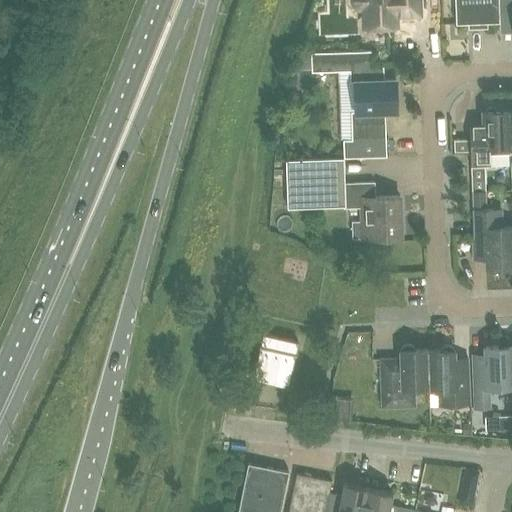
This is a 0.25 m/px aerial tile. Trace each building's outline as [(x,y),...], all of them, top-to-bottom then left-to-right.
[(418,14),(417,0),(352,0),(353,5),(358,9),(364,10),(365,27),(368,27),(371,29),(380,29),(382,26),(394,26),(393,15),(418,14)] [(498,17),(497,0),(453,0),(455,23),(499,22),(498,17)] [(511,0),(497,0),(498,17),(511,16),(511,0)] [(382,66),(370,67),(370,51),(310,53),(311,72),(349,70),(349,82),(353,82),(354,111),(350,111),(351,139),(342,139),(343,158),(386,156),(384,111),(396,111),(395,79),(383,79),(382,66)] [(310,68),(310,53),(306,53),(298,53),(299,68),(310,68)] [(510,146),(508,112),(509,112),(509,110),(497,110),(494,107),(487,107),(484,110),(482,111),(483,136),(480,139),(469,139),(469,141),(453,142),(454,152),(470,151),(470,153),(470,167),(490,166),(490,154),(509,153),(509,148),(509,146),(510,146)] [(345,206),(343,158),(285,160),(286,208),(345,206)] [(486,205),(485,191),(471,191),(472,205),(486,205)] [(400,237),(399,196),(360,197),(361,221),(351,222),(352,238),(377,237),(377,241),(393,241),(393,237),(400,237)] [(511,226),(500,227),(492,219),(492,209),(472,210),(472,234),(473,239),(471,239),(471,258),(485,257),(486,267),(487,270),(488,272),(491,273),(493,273),(495,273),(498,271),(499,269),(500,267),(511,266),(511,226)] [(299,341),(264,333),(254,378),(288,386),(299,341)] [(368,368),(371,336),(347,334),(344,366),(368,368)] [(426,351),(427,351),(427,349),(414,349),(413,347),(411,345),(409,344),(407,343),(404,344),(402,345),(400,347),(400,350),(400,358),(380,359),(382,407),(414,405),(413,387),(427,387),(428,387),(426,351)] [(469,403),(467,358),(454,358),(454,350),(453,348),(452,346),(450,345),(448,345),(445,345),(443,345),(441,347),(440,349),(439,351),(427,351),(426,351),(428,387),(427,387),(428,389),(438,389),(439,404),(469,403)] [(511,381),(511,346),(485,347),(485,355),(473,355),(475,407),(488,407),(487,387),(511,385),(511,381)] [(347,429),(350,404),(332,402),(328,427),(347,429)] [(510,431),(510,417),(496,417),(497,431),(510,431)] [(240,444),(240,434),(221,433),(221,444),(240,444)] [(279,511),(288,471),(247,463),(236,511),(279,511)] [(296,473),(287,511),(324,511),(328,493),(331,480),(296,473)] [(328,493),(324,511),(362,511),(367,488),(343,483),(341,495),(328,493)] [(367,488),(362,511),(400,511),(401,507),(389,505),(392,493),(367,488)]
